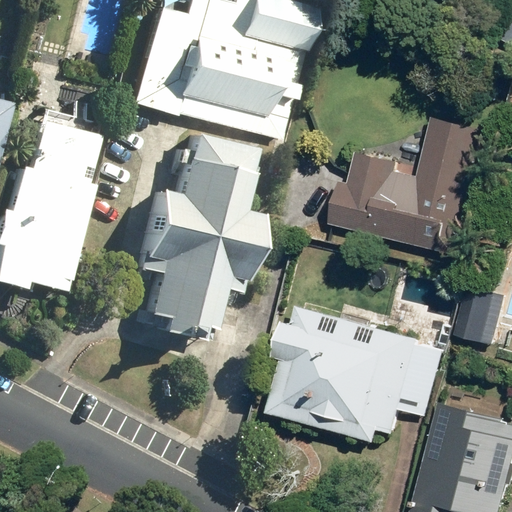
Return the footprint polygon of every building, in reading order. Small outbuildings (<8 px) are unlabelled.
[(267,0),(221,0),(221,2),(212,0),(179,0),(176,12),(150,6),(125,103),(272,141),(306,10),(267,0)] [(511,5),(496,37),(511,45),(511,5)] [(430,115),(414,177),(392,172),(395,160),(357,151),(350,181),(337,178),(326,224),(450,254),(481,127),(430,115)] [(20,165),(12,163),(0,208),(0,207),(0,282),(17,287),(18,280),(57,289),(84,183),(78,181),(90,134),(31,119),(20,165)] [(167,191),(150,186),(130,265),(150,270),(139,312),(156,316),(153,328),(192,338),(195,326),(204,328),(215,287),(229,290),(249,211),(233,207),(248,147),(183,130),(167,191)] [(502,296),(464,285),(449,334),(487,345),(502,296)] [(415,343),(417,336),(298,304),(293,322),(287,320),(277,356),(285,358),(270,412),(376,442),(380,428),(393,431),(399,408),(423,415),(441,351),(415,343)] [(504,415),(443,399),(413,511),(460,511),(461,509),(473,511),(500,511),(511,467),(511,435),(500,432),(504,415)]
